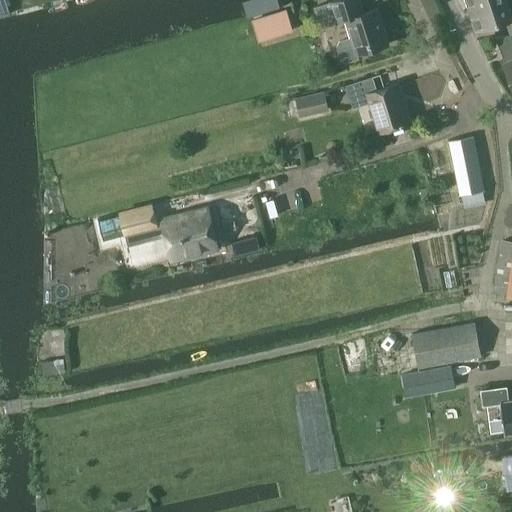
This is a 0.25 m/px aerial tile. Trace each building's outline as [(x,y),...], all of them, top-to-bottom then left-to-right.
[(5,0),(0,0),(0,16),(10,14),(5,0)] [(358,58),(356,55),(389,45),(377,8),(364,12),(359,0),(331,0),(317,5),(323,25),(347,18),(353,36),(342,40),(339,45),(343,58),(348,61),(358,58)] [(463,0),(467,10),(499,0),(463,0)] [(511,7),(507,9),(504,0),(499,0),(467,10),(473,30),(503,21),(507,34),(511,32),(511,7)] [(291,27),(290,22),(285,9),(253,19),(259,38),(291,27)] [(493,37),(511,92),(511,32),(507,34),(493,37)] [(396,84),(377,90),(372,77),(345,85),(352,108),(367,104),(377,133),(410,123),(396,84)] [(329,104),(326,91),(295,98),(299,117),(325,111),(324,106),(329,104)] [(447,141),(458,195),(460,195),(463,208),(486,204),(483,191),(484,191),(473,136),(447,141)] [(428,187),(421,189),(423,198),(430,196),(428,187)] [(119,214),(98,219),(103,239),(124,233),(126,242),(165,232),(172,259),(217,248),(208,214),(207,209),(179,216),(162,220),(163,223),(156,225),(151,206),(119,214)] [(255,238),(230,244),(233,256),(258,250),(255,238)] [(511,240),(501,238),(493,293),(506,296),(505,297),(511,297),(511,240)] [(482,357),(474,322),(411,333),(417,369),(482,357)] [(452,365),(401,374),(405,397),(456,388),(452,365)] [(506,387),(481,390),(483,406),(500,403),(504,433),(511,432),(511,399),(507,400),(506,387)] [(511,454),(501,456),(506,489),(511,488),(511,454)] [(437,480),(464,476),(461,455),(433,459),(437,480)]
